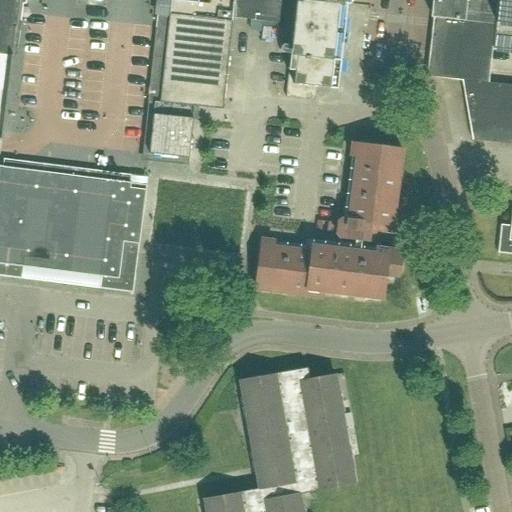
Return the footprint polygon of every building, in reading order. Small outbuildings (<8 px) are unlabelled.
[(0,0),(0,21),(17,24),(19,0),(0,0)] [(194,108),(209,110),(223,112),(233,19),(234,0),(165,0),(154,105),(194,108)] [(277,24),(279,24),(281,0),(234,0),(233,19),(245,20),(277,24)] [(314,101),(315,88),(336,91),(346,2),(326,0),(295,0),(296,1),(291,47),(282,46),(280,48),(280,53),(281,55),(290,56),(286,99),(298,100),(314,101)] [(435,0),(426,78),(437,79),(441,79),(462,82),(464,97),(471,142),(511,146),(511,87),(488,85),(497,0),(435,0)] [(511,0),(497,0),(492,49),(511,51),(511,0)] [(277,24),(276,24),(251,21),(245,20),(244,31),(249,31),(274,34),(276,34),(277,28),(277,24)] [(17,24),(0,21),(0,54),(13,56),(17,24)] [(0,132),(3,133),(13,56),(0,54),(0,132)] [(188,160),(194,108),(154,105),(148,156),(188,160)] [(323,299),(324,293),(383,300),(386,276),(399,278),(402,253),(376,250),(360,248),(361,242),(368,243),(369,231),(391,233),(391,227),(392,227),(401,150),(352,145),(350,158),(351,158),(344,220),(339,224),(338,236),(341,240),(355,241),(355,247),(306,241),(305,247),(274,243),(261,241),(255,291),(323,299)] [(0,276),(22,279),(23,267),(134,281),(146,186),(4,168),(0,167),(0,276)] [(511,218),(511,227),(501,226),(498,254),(511,255),(511,218)] [(302,511),(300,495),(355,485),(335,375),(310,380),(308,369),(240,381),(259,490),(204,500),(206,511),(302,511)]
